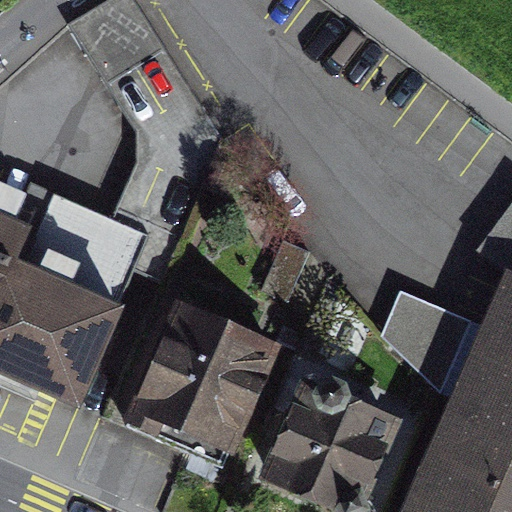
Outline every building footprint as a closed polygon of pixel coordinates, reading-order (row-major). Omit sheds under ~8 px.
[(138,170),(113,223),(149,241),(134,275),(168,287),(226,144),(129,0),(111,0),(67,28),(139,133),(138,170)] [(36,237),(0,221),(0,383),(79,417),(126,313),(119,311),(134,275),(149,241),(113,223),(56,195),(36,237)] [(511,209),(477,254),(506,276),(511,278),(511,209)] [(511,511),(511,278),(506,276),(404,511),(511,511)] [(442,384),(473,328),(404,291),(373,347),(442,384)] [(230,460),(235,462),(282,348),(176,305),(123,430),(224,474),(230,460)] [(257,484),(321,511),(366,511),(405,423),(352,402),(346,390),(333,384),(319,388),(303,381),(257,484)]
